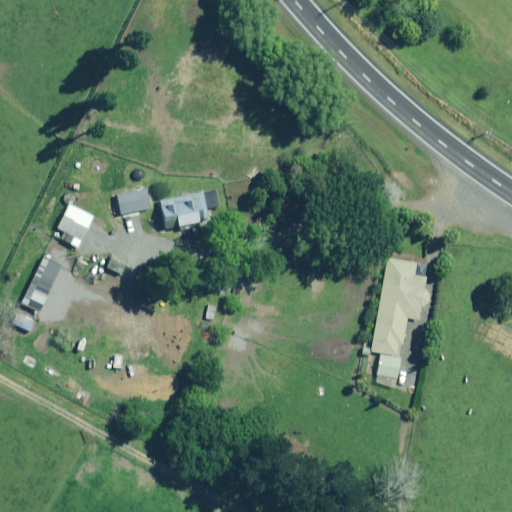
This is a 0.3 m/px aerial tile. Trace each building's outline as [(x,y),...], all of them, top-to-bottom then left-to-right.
[(144,203),(131,196),(138,183),(126,177),(116,194),(110,205),(135,219),(144,203)] [(210,220),(205,192),(160,200),(165,229),(210,220)] [(93,217),(69,204),(57,228),(65,232),(61,239),(77,247),(93,217)] [(126,220),(103,208),(98,216),(122,228),(126,220)] [(406,318),(418,320),(421,304),(426,305),(428,293),(423,292),(426,278),(413,276),(416,264),(387,259),(371,351),(380,353),(375,384),(394,387),(399,357),(406,318)] [(218,301),(197,299),(195,316),(216,318),(218,301)]
